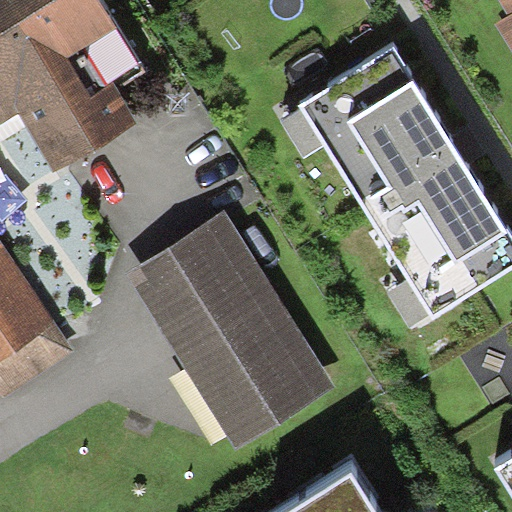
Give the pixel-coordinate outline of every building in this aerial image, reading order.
[(0,0),(0,397),(63,359),(0,256),(0,138),(19,127),(52,179),(139,126),(117,89),(140,75),(93,0),(0,0)] [(511,0),(503,0),(511,14),(511,15),(493,26),(511,57),(511,0)] [(343,71),(301,97),(434,311),(476,285),(511,262),(511,216),(467,144),(400,36),(343,71)] [(220,220),(129,275),(234,449),(325,395),(220,220)] [(511,444),(495,456),(511,483),(511,444)] [(373,511),(349,472),(283,511),(373,511)]
